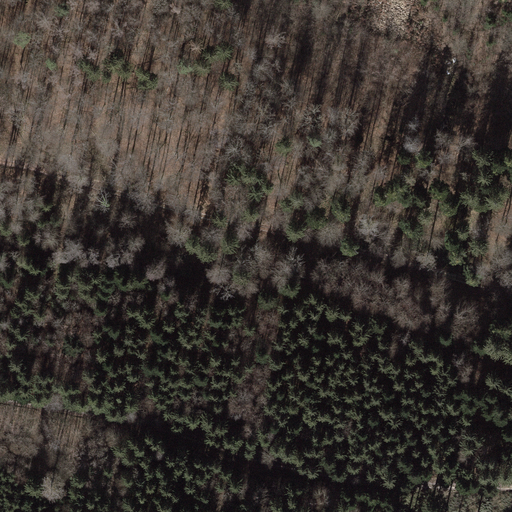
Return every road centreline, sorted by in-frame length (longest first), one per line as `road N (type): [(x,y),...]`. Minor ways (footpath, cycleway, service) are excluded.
road 1 (track): [(0,162),(511,286)]
road 2 (track): [(511,486),(323,471),(150,421),(0,394)]
